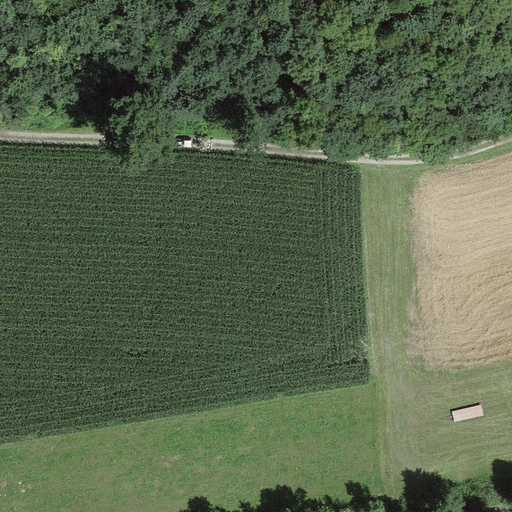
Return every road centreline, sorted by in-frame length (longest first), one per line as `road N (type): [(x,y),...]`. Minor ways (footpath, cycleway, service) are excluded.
road 1 (track): [(511,135),(429,155),(377,156),(0,138)]
road 2 (track): [(484,456),(261,511)]
